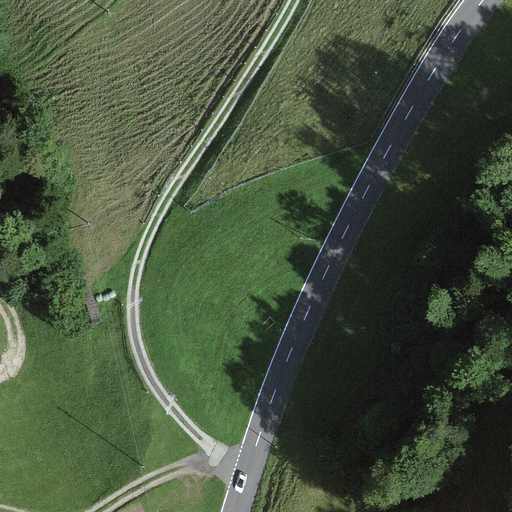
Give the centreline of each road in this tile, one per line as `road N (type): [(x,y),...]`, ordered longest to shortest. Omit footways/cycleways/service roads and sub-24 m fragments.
road 1 (tertiary): [(235,511),(270,404),(353,214),(484,0)]
road 2 (track): [(96,511),(162,474),(230,457)]
